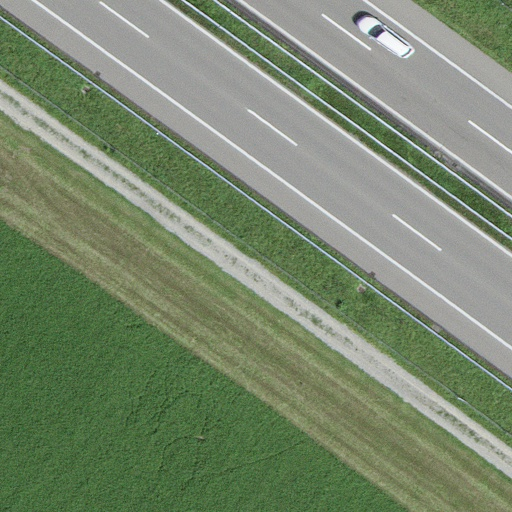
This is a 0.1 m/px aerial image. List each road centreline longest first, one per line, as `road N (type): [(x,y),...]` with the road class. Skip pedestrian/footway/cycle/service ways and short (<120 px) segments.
road 1 (track): [(0,140),(510,511)]
road 2 (motorway): [(94,0),(511,304)]
road 3 (motorway): [(511,150),(304,0)]
